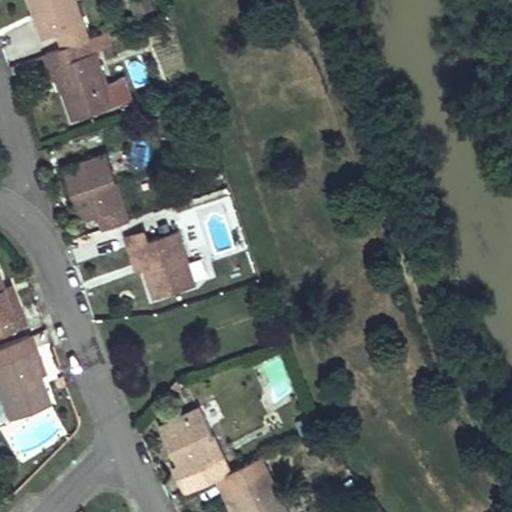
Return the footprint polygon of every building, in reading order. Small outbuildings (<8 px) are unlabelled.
[(75,0),(28,0),(33,14),(48,9),(56,32),(61,47),(89,37),(75,0)] [(152,0),(129,0),(135,13),(155,6),(152,0)] [(48,9),(33,14),(37,23),(32,24),(38,38),(56,32),(48,9)] [(61,47),(44,52),(49,67),(53,79),(57,77),(72,120),(115,104),(91,36),(89,37),(61,47)] [(106,151),(62,166),(73,195),(88,190),(96,215),(101,228),(130,218),(106,151)] [(88,190),(73,195),(77,207),(73,209),(77,221),(96,215),(88,190)] [(144,228),(124,234),(136,270),(143,268),(145,267),(137,241),(147,238),(144,228)] [(147,238),(137,241),(145,267),(143,268),(151,297),(196,283),(179,228),(147,238)] [(0,273),(0,331),(24,323),(18,306),(11,309),(2,284),(4,284),(0,273)] [(11,309),(18,306),(9,282),(4,284),(2,284),(11,309)] [(0,344),(0,399),(7,418),(51,402),(40,373),(36,361),(39,360),(29,334),(0,344)] [(200,405),(158,424),(171,450),(186,443),(187,445),(198,467),(179,476),(187,491),(216,477),(231,470),(223,454),(200,405)] [(187,445),(172,452),(177,463),(174,465),(179,476),(198,467),(187,445)] [(232,500),(237,511),(288,511),(267,467),(262,456),(231,470),(216,477),(228,502),(232,500)]
